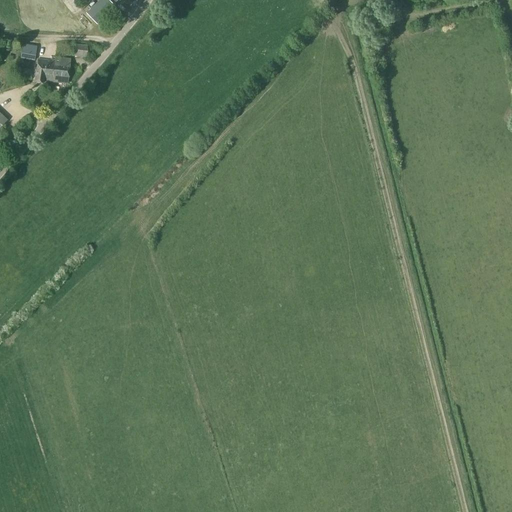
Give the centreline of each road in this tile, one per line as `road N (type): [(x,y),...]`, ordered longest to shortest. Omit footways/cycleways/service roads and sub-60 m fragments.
road 1 (track): [(333,19),(356,73),(463,511)]
road 2 (track): [(141,234),(333,19)]
road 3 (unclassified): [(0,168),(148,0)]
